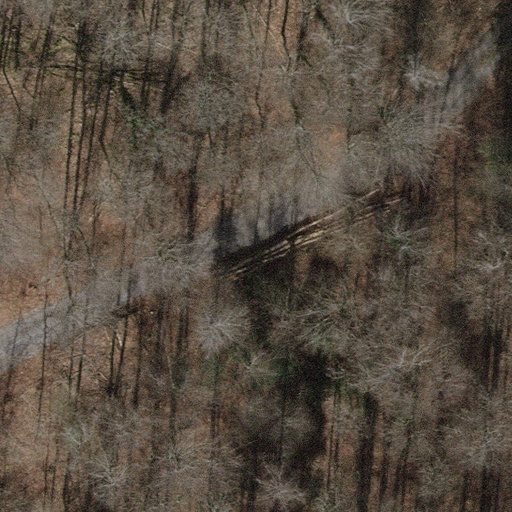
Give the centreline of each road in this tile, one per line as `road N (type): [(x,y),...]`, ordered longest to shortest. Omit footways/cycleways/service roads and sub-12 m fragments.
road 1 (track): [(266,232),(381,169),(511,51)]
road 2 (track): [(0,346),(266,232)]
